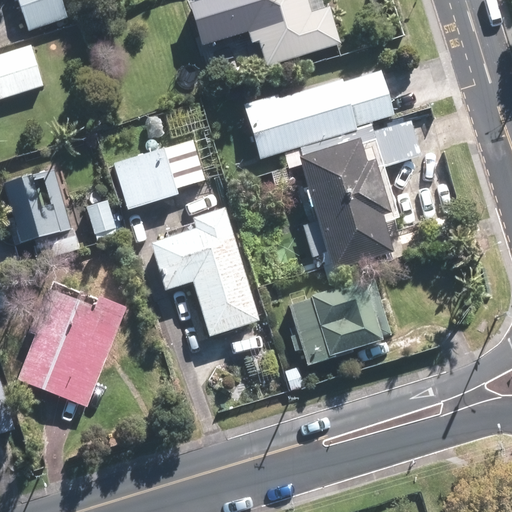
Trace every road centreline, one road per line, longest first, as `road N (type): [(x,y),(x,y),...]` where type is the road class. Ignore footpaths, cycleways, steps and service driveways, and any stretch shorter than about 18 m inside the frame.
road 1 (secondary): [(93,511),(324,444)]
road 2 (secondary): [(324,444),(511,356)]
road 3 (secondary): [(511,405),(441,426),(324,444)]
road 4 (tertiary): [(466,0),(511,137)]
